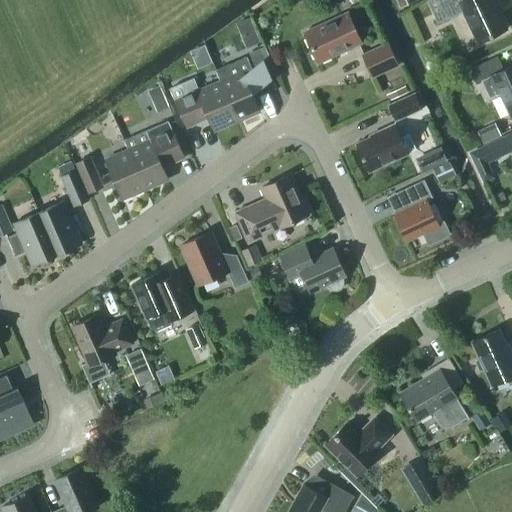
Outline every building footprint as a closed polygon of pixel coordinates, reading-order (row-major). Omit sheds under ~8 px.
[(459,0),(427,0),(438,22),(463,10),(477,40),(490,34),(491,35),(507,28),(496,4),(498,4),(496,0),(462,0),(460,1),(459,0)] [(305,32),(318,61),(361,41),(348,12),(305,32)] [(246,45),(259,40),(249,18),(237,23),(246,45)] [(363,54),(373,76),(398,64),(388,42),(363,54)] [(265,45),(250,52),(256,66),(261,77),(269,74),(276,71),(265,45)] [(270,78),(269,74),(261,77),(256,66),(252,69),(247,56),(217,69),(221,80),(220,80),(237,119),(260,110),(252,91),(270,78)] [(500,92),(511,115),(511,114),(511,64),(503,69),(497,56),(470,68),(476,83),(490,76),(497,93),(500,92)] [(237,119),(220,80),(199,89),(194,77),(170,87),(187,126),(209,116),(215,129),(237,119)] [(145,88),(153,109),(167,104),(159,83),(145,88)] [(416,92),(388,104),(395,119),(422,107),(416,92)] [(184,156),(169,120),(125,139),(129,148),(128,149),(145,188),(168,178),(163,166),(184,156)] [(409,133),(401,137),(394,123),(380,130),(380,132),(357,143),(370,170),(417,148),(409,133)] [(511,132),(481,147),(488,162),(500,156),(498,153),(509,148),(511,151),(511,150),(511,132)] [(432,166),(439,181),(454,174),(440,143),(413,155),(421,171),(432,166)] [(145,188),(128,149),(106,158),(123,197),(145,188)] [(55,158),(74,206),(90,200),(77,168),(75,169),(68,152),(55,158)] [(105,185),(91,155),(76,162),(89,192),(105,185)] [(291,173),(261,186),(266,197),(235,211),(248,240),(309,213),(291,173)] [(396,213),(395,214),(407,239),(423,231),(428,241),(431,242),(450,233),(444,220),(438,223),(428,200),(433,198),(424,179),(399,191),(407,208),(396,213)] [(39,211),(57,253),(81,243),(63,201),(39,211)] [(3,203),(0,204),(0,235),(14,229),(3,203)] [(15,221),(19,231),(8,236),(16,254),(27,250),(33,263),(57,253),(39,211),(15,221)] [(211,231),(181,244),(198,284),(228,271),(235,287),(249,281),(237,254),(224,260),(211,231)] [(256,243),(240,250),(248,267),(263,260),(256,243)] [(311,258),(305,244),(281,255),(291,278),(297,291),(305,291),(309,289),(310,290),(328,282),(329,286),(333,288),(337,289),(341,287),(343,284),(343,280),(342,276),(346,274),(333,247),(311,258)] [(259,265),(250,270),(255,280),(264,275),(259,265)] [(132,283),(146,316),(151,327),(158,329),(172,323),(170,319),(195,308),(180,274),(164,281),(159,271),(132,283)] [(72,326),(87,361),(83,363),(82,363),(92,386),(93,385),(91,381),(111,373),(104,357),(115,352),(115,350),(134,342),(123,318),(111,323),(112,324),(105,328),(99,314),(72,326)] [(485,368),(492,384),(511,375),(511,355),(499,328),(472,341),(480,357),(477,361),(480,368),(485,368)] [(132,352),(141,374),(152,369),(143,347),(132,352)] [(400,391),(418,420),(418,419),(433,410),(439,421),(442,424),(446,426),(450,426),(454,424),(469,415),(453,389),(464,382),(449,356),(429,368),(431,372),(400,391)] [(0,437),(33,422),(17,387),(13,389),(7,374),(0,376),(0,437)] [(483,409),(472,416),(481,429),(491,422),(483,409)] [(511,423),(504,410),(492,418),(500,431),(511,423)] [(375,450),(392,434),(375,417),(358,433),(347,422),(325,443),(357,474),(378,453),(375,450)] [(425,504),(442,494),(422,460),(405,470),(425,504)] [(84,511),(98,506),(81,467),(55,478),(67,505),(52,511),(84,511)] [(287,511),(319,511),(321,509),(327,511),(344,511),(354,495),(331,482),(324,494),(304,483),(287,511)] [(37,511),(30,494),(2,506),(4,511),(37,511)] [(354,511),(356,511),(378,511),(377,511),(378,508),(360,498),(354,511)]
